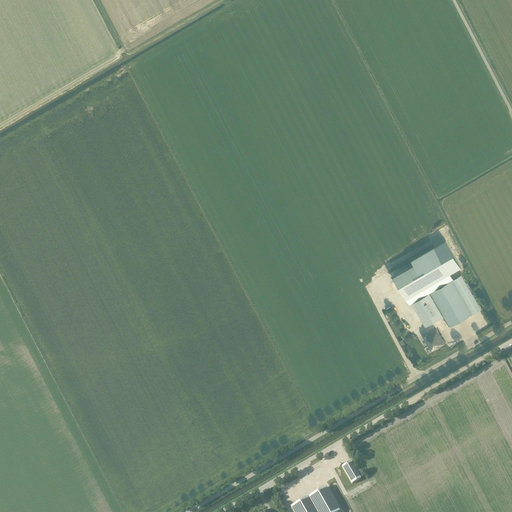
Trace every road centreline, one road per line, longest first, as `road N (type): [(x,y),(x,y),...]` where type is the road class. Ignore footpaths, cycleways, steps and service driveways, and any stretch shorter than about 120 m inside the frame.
road 1 (unclassified): [(511,321),(187,511)]
road 2 (unclassified): [(220,511),(511,339)]
